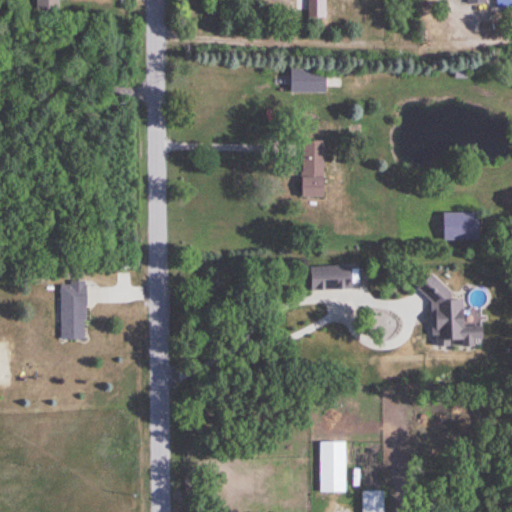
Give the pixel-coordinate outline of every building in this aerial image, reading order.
[(59,9),(59,0),(33,0),(34,9),(59,9)] [(325,17),(324,0),(304,0),(304,17),(325,17)] [(288,93),(323,93),(323,68),(288,68),(288,93)] [(322,198),(323,140),(300,140),(299,198),(322,198)] [(476,212),(440,212),(440,240),(476,240),(476,212)] [(350,267),(307,267),(307,289),(350,289),(350,267)] [(427,346),(479,346),(479,311),(462,311),(462,299),(441,300),(441,277),(426,277),(427,346)] [(59,340),(84,340),(84,282),(59,282),(59,340)] [(317,441),(317,492),(345,492),(345,441),(317,441)] [(359,511),(384,511),(384,490),(360,490),(359,511)]
